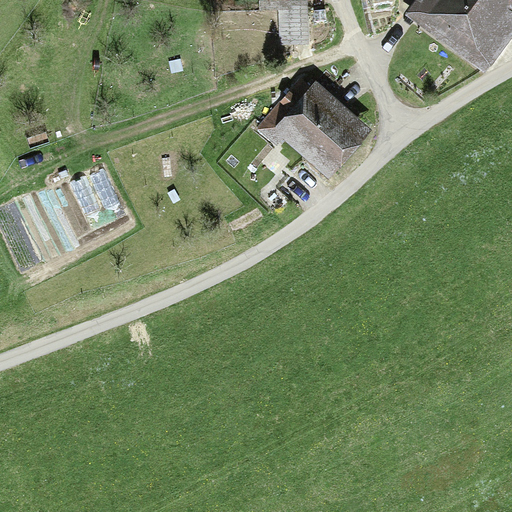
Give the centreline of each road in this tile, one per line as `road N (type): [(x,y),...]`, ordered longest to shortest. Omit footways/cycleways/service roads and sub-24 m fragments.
road 1 (unclassified): [(511,69),(397,138),(291,233),(211,281),(0,362)]
road 2 (track): [(397,138),(342,0)]
